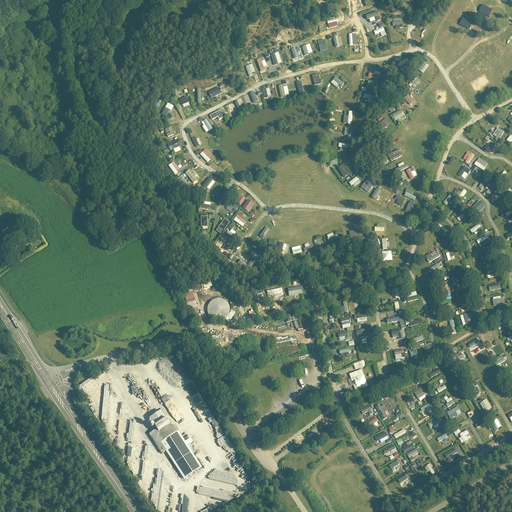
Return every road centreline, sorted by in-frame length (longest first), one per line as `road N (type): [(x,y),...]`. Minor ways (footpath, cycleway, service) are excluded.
road 1 (residential): [(46,379),(187,337),(309,511)]
road 2 (primary): [(134,511),(46,379)]
